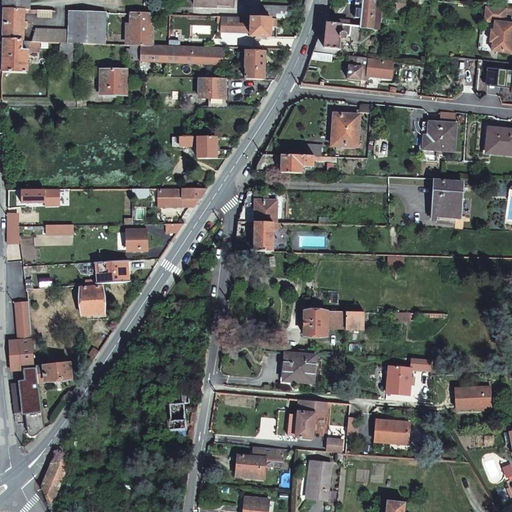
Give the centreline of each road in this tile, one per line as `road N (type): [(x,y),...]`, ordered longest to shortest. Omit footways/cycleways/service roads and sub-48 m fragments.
road 1 (secondary): [(11,480),(47,447),(220,186)]
road 2 (unclassified): [(220,186),(231,204),(190,511)]
road 3 (residential): [(511,112),(286,88)]
road 4 (unknown): [(232,168),(256,181),(426,196)]
road 5 (residential): [(11,480),(0,360)]
